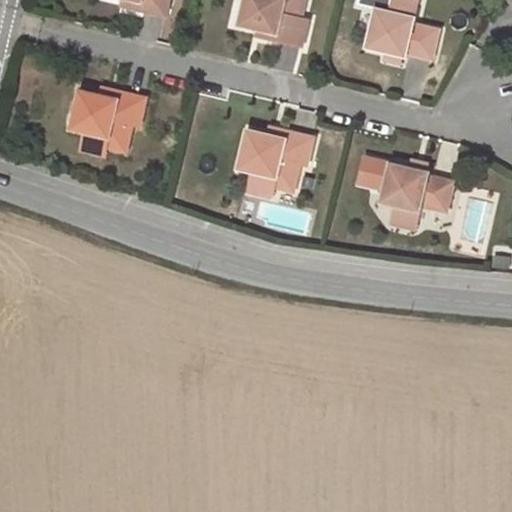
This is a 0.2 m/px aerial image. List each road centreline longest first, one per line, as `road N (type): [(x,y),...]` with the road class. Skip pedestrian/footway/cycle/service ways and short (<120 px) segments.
road 1 (residential): [(0,184),(299,275),(511,297)]
road 2 (residential): [(484,109),(430,118),(0,18)]
